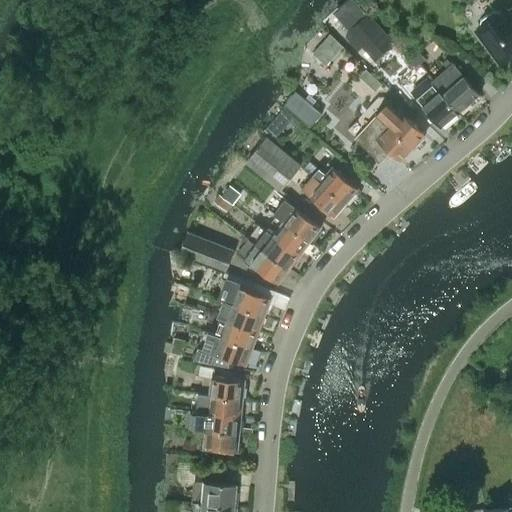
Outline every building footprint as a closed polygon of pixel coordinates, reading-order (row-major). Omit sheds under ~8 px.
[(478,30),(501,62),(511,54),(511,10),(509,13),(507,10),(503,12),(495,11),(483,19),(482,28),(478,30)] [(394,43),(367,13),(347,31),(352,37),(348,40),(358,51),(362,47),(374,61),(394,43)] [(314,45),(322,60),(344,47),(335,33),(314,45)] [(418,52),(409,60),(415,67),(425,59),(418,52)] [(455,62),(434,80),(461,111),(482,93),(455,62)] [(369,73),(362,80),(375,91),(381,83),(369,73)] [(444,126),(461,111),(434,80),(433,81),(430,77),(415,90),(420,96),(415,100),(422,107),(425,104),(444,126)] [(295,91),(283,104),(307,126),(316,117),(309,111),(312,107),(295,91)] [(370,104),(415,146),(428,133),(403,109),(401,112),(381,92),(370,104)] [(415,146),(370,104),(367,107),(375,115),(354,138),(379,160),(390,147),(403,159),(415,146)] [(273,119),(264,129),(275,138),(283,128),(273,119)] [(301,164),(267,135),(245,162),(279,190),(301,164)] [(316,174),(348,201),(359,187),(334,165),(327,172),(322,167),(316,174)] [(348,201),(316,174),(311,180),(317,185),(310,193),(336,215),(348,201)] [(230,185),(221,196),(232,205),(241,193),(230,185)] [(218,194),(213,200),(227,211),(232,205),(221,196),(218,194)] [(285,219),(285,220),(312,240),(323,225),(296,205),(287,197),(276,212),(285,219)] [(268,229),(301,254),(312,240),(285,220),(277,230),(271,225),(268,229)] [(258,243),(291,268),(301,254),(268,229),(258,243)] [(234,249),(187,231),(178,253),(225,271),(234,249)] [(291,268),(258,243),(247,258),(280,283),(291,268)] [(227,278),(224,287),(222,286),(219,296),(267,314),(273,297),(243,285),(244,284),(227,278)] [(217,315),(261,331),(267,314),(219,296),(218,298),(223,300),(217,315)] [(191,306),(187,315),(196,318),(200,309),(191,306)] [(225,336),(255,347),(261,331),(217,315),(217,316),(219,317),(218,320),(229,324),(225,336)] [(255,347),(225,336),(224,337),(207,330),(196,357),(231,365),(233,358),(248,364),(255,347)] [(185,342),(173,339),(170,354),(182,356),(185,342)] [(203,394),(245,397),(246,379),(214,376),(215,367),(200,365),(198,375),(205,376),(203,394)] [(202,411),(243,414),(245,397),(203,394),(202,411)] [(209,430),(242,433),(243,414),(202,411),(201,415),(211,416),(209,430)] [(242,433),(209,430),(208,447),(241,450),(242,433)] [(190,501),(236,505),(238,482),(206,480),(205,482),(191,480),(190,501)] [(234,511),(236,505),(190,501),(188,511),(234,511)]
